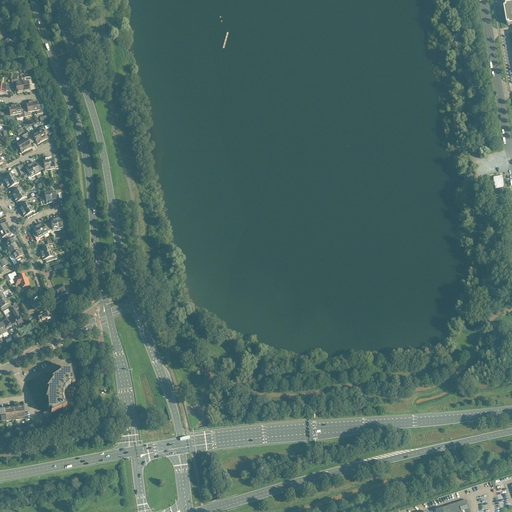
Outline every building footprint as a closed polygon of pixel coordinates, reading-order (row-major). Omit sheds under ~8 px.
[(10,37),(4,43),(7,47),(14,42),(10,37)] [(35,84),(32,84),(31,77),(24,79),(25,83),(22,83),(24,93),(36,90),(35,84)] [(24,93),(22,83),(19,84),(18,80),(11,81),(12,88),(16,88),(17,94),(24,93)] [(6,86),(1,86),(0,93),(0,94),(5,95),(6,91),(9,92),(9,85),(6,85),(6,86)] [(38,108),(38,106),(37,102),(32,103),(33,112),(36,112),(37,115),(43,114),(42,107),(38,108)] [(33,112),(32,103),(26,104),(27,110),(24,111),(25,117),(31,116),(30,113),(33,112)] [(20,106),(14,107),(16,116),(19,115),(19,118),(25,117),(24,111),(21,111),(20,106)] [(16,116),(14,107),(8,108),(9,114),(6,114),(7,122),(14,121),(13,116),(16,116)] [(48,139),(46,136),(45,134),(47,133),(48,134),(49,136),(53,134),(52,128),(46,130),(44,126),(39,129),(40,132),(38,134),(42,142),(48,139)] [(42,142),(38,134),(35,135),(33,132),(28,135),(32,141),(35,140),(37,145),(42,142)] [(32,148),(30,145),(29,143),(32,141),(28,135),(27,133),(22,136),(25,141),(22,143),(27,151),(32,148)] [(27,151),(22,143),(19,144),(18,141),(12,144),(16,150),(19,149),(22,154),(27,151)] [(53,158),(48,159),(50,170),(55,169),(55,168),(58,167),(58,164),(60,163),(60,160),(57,160),(57,159),(54,160),(53,158)] [(50,170),(48,159),(43,160),(43,162),(39,163),(42,170),(45,170),(45,171),(50,170)] [(42,170),(39,163),(36,165),(35,163),(30,166),(36,176),(40,173),(39,172),(42,170)] [(36,176),(30,166),(25,168),(26,170),(24,171),(24,172),(25,174),(29,181),(32,179),(31,178),(36,176)] [(6,184),(16,179),(13,174),(12,175),(11,173),(3,176),(5,179),(3,180),(6,184)] [(505,188),(503,176),(493,178),(495,190),(505,188)] [(19,184),(16,179),(6,184),(9,189),(10,188),(12,191),(19,187),(17,184),(19,184)] [(20,189),(19,187),(12,191),(13,193),(11,194),(14,199),(24,193),(21,188),(20,189)] [(59,200),(58,194),(62,193),(61,190),(49,192),(52,203),(57,202),(56,201),(59,200)] [(52,203),(49,192),(44,193),(44,195),(41,195),(42,196),(39,196),(41,203),(43,202),(43,203),(46,203),(46,204),(52,203)] [(27,198),(24,193),(14,199),(17,203),(18,202),(20,205),(27,201),(25,198),(27,198)] [(22,213),(32,207),(29,202),(28,203),(27,201),(20,205),(21,207),(19,208),(22,213)] [(35,212),(32,207),(22,213),(25,217),(26,216),(28,219),(35,215),(33,212),(35,212)] [(61,219),(56,220),(58,231),(63,230),(64,232),(67,232),(66,228),(64,220),(61,221),(61,219)] [(58,231),(56,220),(50,221),(51,223),(47,223),(50,231),(51,234),(53,234),(53,232),(58,231)] [(50,231),(47,223),(43,225),(42,224),(38,227),(43,237),(48,234),(47,233),(50,231)] [(43,237),(38,227),(33,229),(34,231),(31,232),(37,242),(40,241),(39,239),(43,237)] [(8,239),(7,236),(10,235),(7,230),(0,233),(0,242),(1,243),(7,239),(8,239)] [(9,242),(7,239),(1,243),(3,246),(5,244),(8,249),(15,245),(13,240),(9,242)] [(52,247),(51,244),(41,247),(42,250),(40,251),(41,256),(52,252),(51,247),(52,247)] [(18,250),(15,245),(8,249),(10,254),(11,254),(12,256),(17,253),(16,253),(15,251),(18,250)] [(20,251),(16,253),(17,253),(12,256),(17,264),(22,261),(20,258),(23,256),(20,251)] [(54,257),(52,252),(41,256),(43,261),(45,260),(46,263),(54,260),(56,259),(56,257),(54,257)] [(19,278),(14,280),(13,280),(15,286),(21,284),(23,288),(30,286),(27,278),(25,278),(24,275),(18,277),(19,278)] [(58,293),(60,296),(53,300),(56,304),(63,300),(64,303),(70,300),(68,297),(69,297),(66,292),(64,290),(58,293)] [(30,312),(26,314),(28,317),(43,310),(41,307),(43,307),(40,301),(35,303),(33,299),(30,301),(31,305),(33,309),(33,311),(30,312)] [(8,304),(6,300),(0,303),(0,306),(2,309),(0,309),(1,312),(5,310),(11,306),(9,303),(8,304)] [(5,315),(12,311),(17,320),(10,324),(13,330),(23,324),(16,310),(22,307),(19,303),(16,305),(15,303),(13,305),(14,306),(3,312),(5,315)] [(44,313),(43,310),(28,317),(29,320),(33,318),(36,317),(37,317),(39,322),(41,321),(43,321),(43,320),(48,318),(45,312),(44,313)] [(10,324),(7,320),(6,318),(1,321),(1,322),(2,322),(2,323),(7,333),(13,330),(10,324)] [(74,407),(79,381),(75,365),(78,381),(76,382),(74,382),(71,369),(70,366),(69,366),(70,370),(60,372),(60,374),(59,375),(52,380),(53,381),(47,389),(47,390),(49,390),(46,401),(48,401),(48,412),(47,412),(42,415),(40,412),(38,413),(41,419),(49,416),(51,415),(64,409),(65,411),(74,407)] [(25,420),(24,408),(14,409),(15,421),(25,420)] [(15,421),(14,409),(5,410),(6,422),(15,421)] [(470,511),(467,501),(431,511),(429,511),(428,511),(470,511)]
